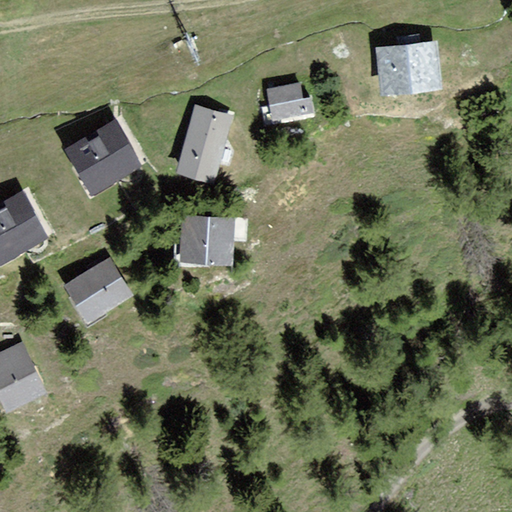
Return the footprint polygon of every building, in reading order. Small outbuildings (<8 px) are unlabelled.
[(374,49),(376,95),(436,93),(434,47),(374,49)] [(266,89),(269,121),(305,117),(301,85),(266,89)] [(195,104),(176,173),(211,183),(231,114),(195,104)] [(87,195),(140,164),(114,119),(61,150),(87,195)] [(0,262),(44,241),(21,193),(0,203),(0,262)] [(231,220),(180,217),(176,266),(227,269),(231,220)] [(63,286),(84,323),(132,295),(111,258),(63,286)] [(40,397),(20,345),(0,353),(0,410),(1,413),(40,397)]
